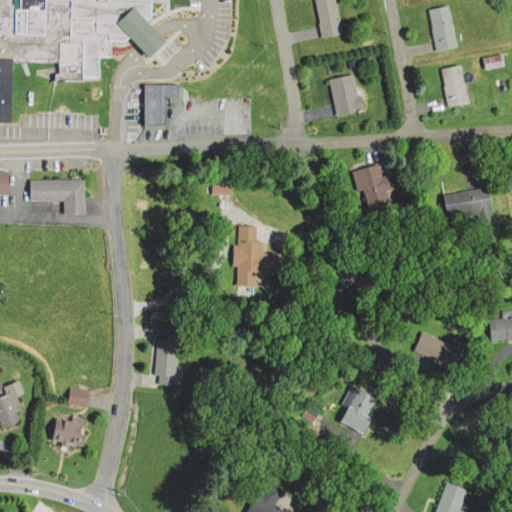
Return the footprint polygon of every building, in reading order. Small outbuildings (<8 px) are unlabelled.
[(0,0),(154,0),(155,15),(151,18),(133,34),(128,40),(113,39),(113,54),(101,54),(101,75),(85,75),(85,78),(60,77),(60,60),(17,59),(16,122),(0,122),(0,0)] [(318,0),(324,35),(344,32),(337,0),(318,0)] [(432,7),(440,49),(461,45),(453,3),(432,7)] [(133,34),(153,55),(170,38),(151,18),(133,34)] [(505,51),(485,55),(487,67),(507,63),(505,51)] [(444,68),(451,105),(472,101),(465,64),(444,68)] [(330,75),(338,114),(369,108),(366,93),(361,94),(356,70),(330,75)] [(183,83),(146,84),(148,127),(169,126),(168,98),(183,97),(183,83)] [(378,162),(353,168),(359,192),(368,190),(373,209),(391,204),(387,191),(400,187),(397,174),(382,178),(378,162)] [(12,170),(0,170),(0,193),(11,194),(12,170)] [(34,176),(90,177),(89,215),(66,214),(66,199),(34,198),(34,176)] [(231,191),(214,192),(214,183),(231,182),(231,191)] [(492,186),(448,194),(451,213),(479,208),(482,224),(498,221),(492,186)] [(240,220),(239,285),(257,285),(257,269),(284,269),(284,254),(261,253),(261,220),(240,220)] [(511,337),(496,339),(494,317),(511,315),(511,337)] [(416,350),(456,368),(465,348),(425,330),(416,350)] [(160,338),(160,375),(183,375),(184,338),(160,338)] [(0,395),(8,393),(5,385),(20,379),(24,391),(17,394),(22,408),(15,410),(19,421),(5,427),(0,414),(0,395)] [(356,383),(340,418),(368,431),(374,416),(369,414),(378,394),(356,383)] [(71,387),(90,390),(87,403),(69,400),(71,387)] [(83,443),(56,439),(59,417),(87,421),(83,443)] [(450,478),(439,511),(463,511),(472,486),(450,478)] [(285,511),(273,503),(282,491),(269,481),(245,511),(246,511),(285,511)]
